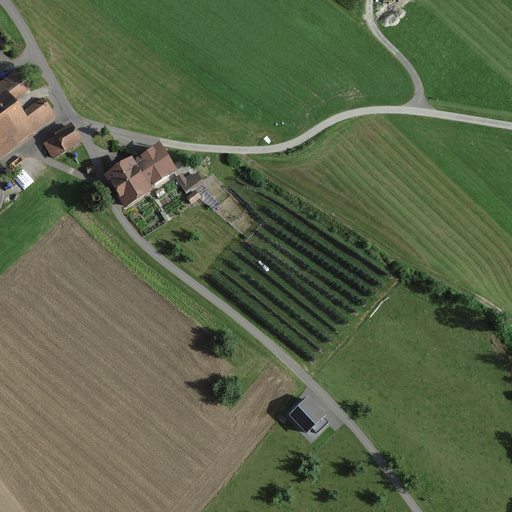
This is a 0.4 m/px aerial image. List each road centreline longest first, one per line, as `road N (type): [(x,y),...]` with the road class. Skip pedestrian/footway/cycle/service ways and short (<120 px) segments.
road 1 (residential): [(3,0),(131,232),(291,364),(347,420),(416,511)]
road 2 (track): [(370,0),(370,22),(418,85),(419,111),(345,116),(273,152),(173,146),(76,125)]
road 3 (track): [(239,150),(511,322)]
